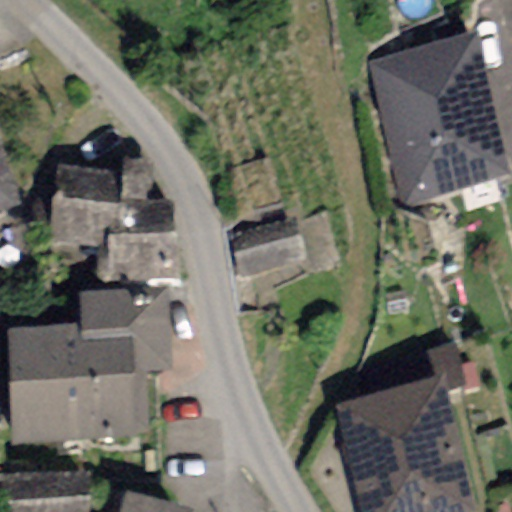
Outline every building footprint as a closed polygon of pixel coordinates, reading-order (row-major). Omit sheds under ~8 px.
[(478,38),(370,63),(403,203),(511,178),(478,38)] [(2,148),(0,148),(0,221),(17,218),(2,148)] [(120,183),(56,176),(50,233),(114,240),(120,183)] [(172,209),(119,211),(121,284),(174,283),(172,209)] [(297,222),(229,238),(238,278),(306,262),(297,222)] [(81,338),(7,341),(12,450),(149,444),(146,385),(172,384),(168,297),(79,301),(81,338)] [(474,511),(443,383),(337,409),(362,511),(474,511)] [(87,511),(88,480),(0,480),(0,511),(87,511)] [(167,511),(126,499),(121,511),(167,511)]
